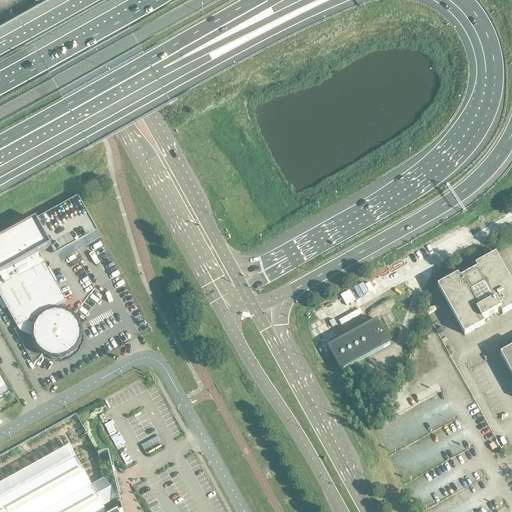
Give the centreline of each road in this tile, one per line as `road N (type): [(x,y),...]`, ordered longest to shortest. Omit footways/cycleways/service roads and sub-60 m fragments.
road 1 (motorway): [(462,0),(478,17),(493,61),(465,135),(406,189),(270,266)]
road 2 (motorway): [(0,181),(339,0)]
road 3 (unclassified): [(244,511),(165,369),(148,358),(0,434)]
road 4 (secondary): [(53,0),(218,307)]
road 5 (secondary): [(229,264),(86,0)]
road 6 (motorway): [(289,292),(464,190),(511,133)]
road 7 (secondary): [(218,307),(341,511)]
road 8 (motorway): [(0,113),(204,0)]
road 9 (secondary): [(365,511),(274,346)]
road 10 (motorway): [(157,0),(0,86)]
road 11 (motorway): [(146,59),(312,0)]
road 12 (motorway): [(0,141),(146,59)]
road 13 (unknown): [(511,322),(473,348),(511,416)]
road 14 (motorway): [(146,59),(254,0)]
